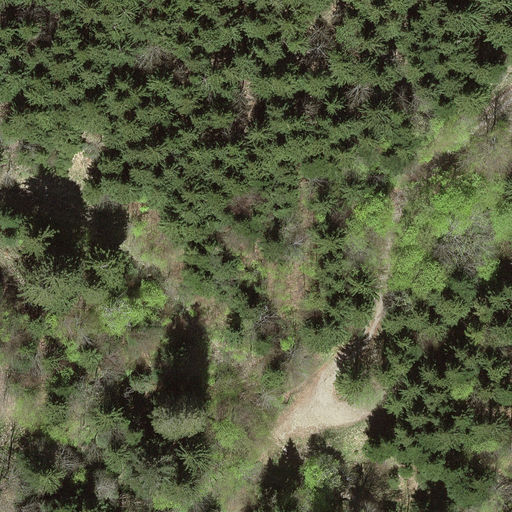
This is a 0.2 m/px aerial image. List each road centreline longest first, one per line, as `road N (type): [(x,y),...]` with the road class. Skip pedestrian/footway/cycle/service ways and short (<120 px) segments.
road 1 (track): [(337,411),(327,382),(376,333),(417,181),(511,100)]
road 2 (track): [(511,277),(414,377),(359,409),(337,411)]
road 3 (track): [(337,411),(297,421),(270,444),(242,511)]
